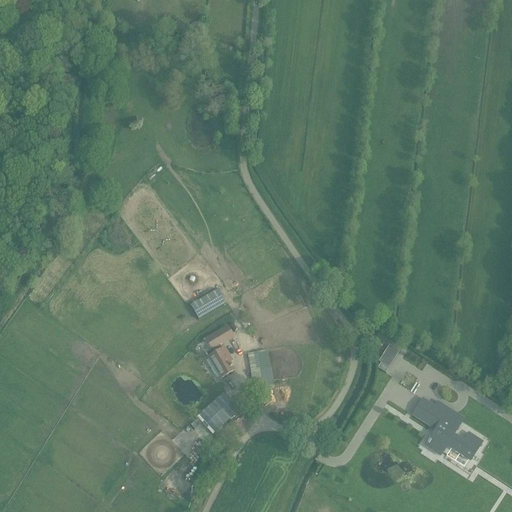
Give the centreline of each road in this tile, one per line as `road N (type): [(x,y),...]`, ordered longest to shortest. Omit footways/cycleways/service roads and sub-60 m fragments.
road 1 (unclassified): [(239,447),(255,430),(308,429),(323,420),(354,361),(349,330),(243,170),(256,0)]
road 2 (track): [(100,0),(56,242),(0,322)]
